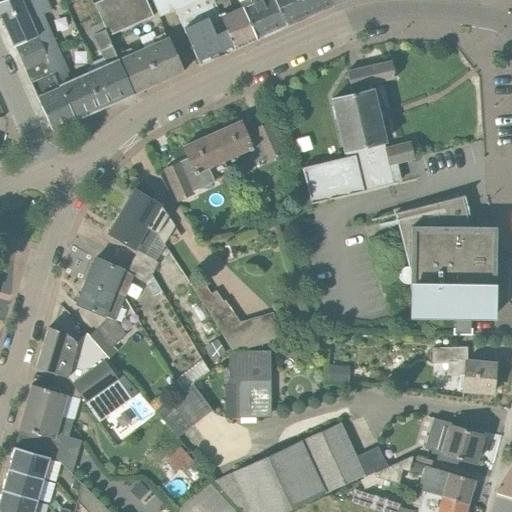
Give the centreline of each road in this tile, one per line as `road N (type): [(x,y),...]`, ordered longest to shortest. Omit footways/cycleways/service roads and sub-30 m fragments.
road 1 (residential): [(71,184),(125,124),(347,20),(398,10),(511,24)]
road 2 (residential): [(0,414),(71,184)]
